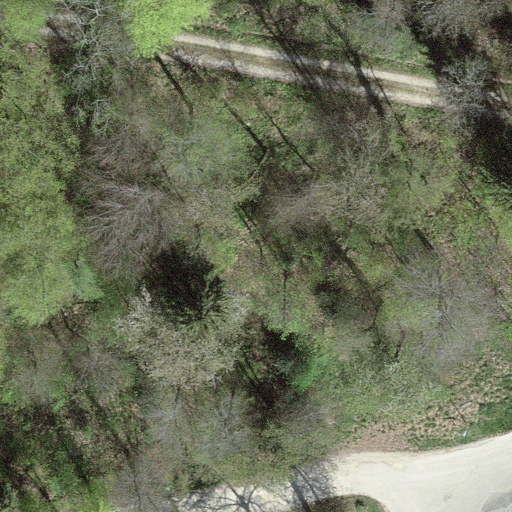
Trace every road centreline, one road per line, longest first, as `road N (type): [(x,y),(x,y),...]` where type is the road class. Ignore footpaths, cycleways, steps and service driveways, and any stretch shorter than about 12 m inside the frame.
road 1 (track): [(0,3),(262,43),(511,96)]
road 2 (unclassified): [(464,497),(365,480),(190,511)]
